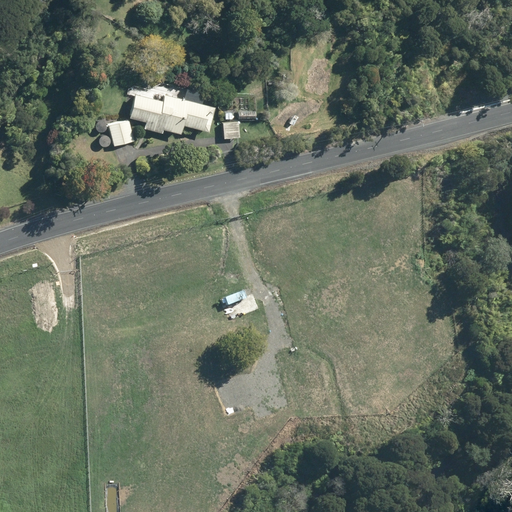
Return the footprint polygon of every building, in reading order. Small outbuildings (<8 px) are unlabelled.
[(162,93),(137,89),(133,115),(147,117),(145,126),(166,130),(166,127),(183,129),(184,123),(211,128),(215,101),(179,96),(181,86),(163,83),(162,93)] [(236,109),(236,119),(254,119),(254,110),(236,109)] [(110,144),(106,124),(104,117),(93,120),(98,146),(110,144)] [(131,117),(110,120),(114,143),(135,140),(131,117)] [(241,136),(241,119),(226,119),(225,136),(241,136)] [(341,317),(355,282),(320,269),(306,304),(341,317)]
